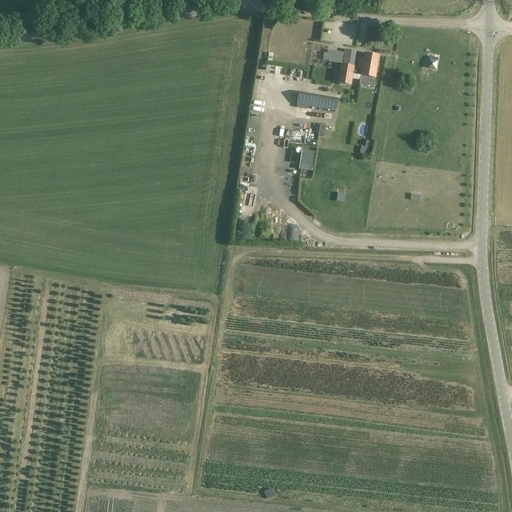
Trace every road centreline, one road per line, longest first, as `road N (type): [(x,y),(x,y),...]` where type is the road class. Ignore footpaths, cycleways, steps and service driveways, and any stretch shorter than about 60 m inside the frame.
road 1 (track): [(511,32),(238,10),(0,36)]
road 2 (unclassified): [(511,447),(483,281),(488,0)]
